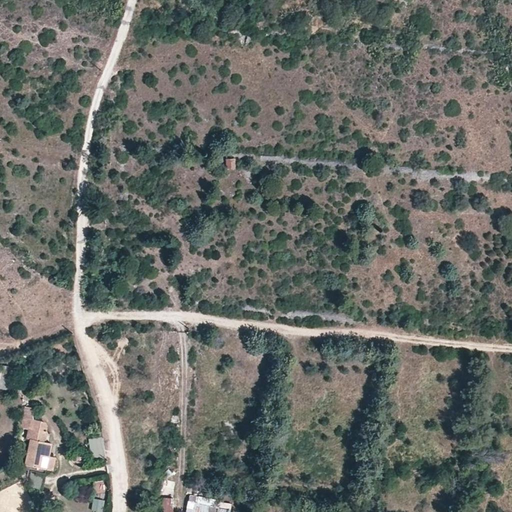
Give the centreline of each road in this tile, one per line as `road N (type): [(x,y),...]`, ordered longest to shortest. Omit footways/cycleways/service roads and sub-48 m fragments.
road 1 (unclassified): [(117,511),(117,463),(75,301),(91,117),(132,0)]
road 2 (track): [(511,346),(145,316),(77,323)]
